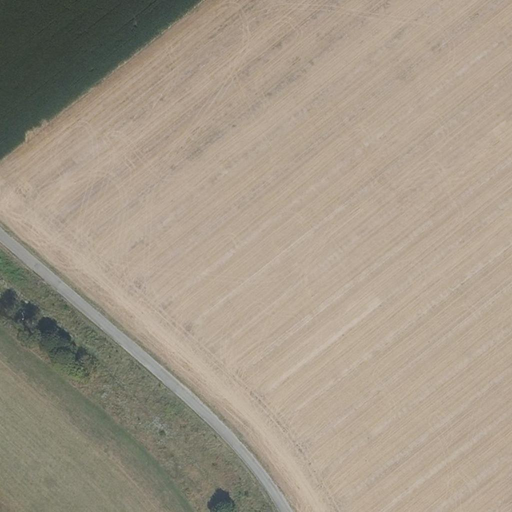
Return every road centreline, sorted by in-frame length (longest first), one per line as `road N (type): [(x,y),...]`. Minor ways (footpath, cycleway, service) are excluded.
road 1 (unclassified): [(289,511),(241,447),(0,241)]
road 2 (track): [(184,511),(125,442),(0,337)]
